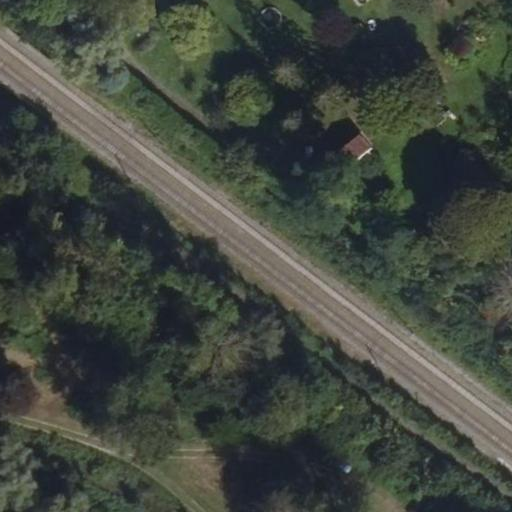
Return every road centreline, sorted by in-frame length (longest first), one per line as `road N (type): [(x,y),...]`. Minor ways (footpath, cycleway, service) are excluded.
road 1 (track): [(0,207),(84,212),(184,262),(511,510)]
road 2 (track): [(414,511),(388,470),(353,452),(173,453)]
road 3 (track): [(0,413),(111,449),(169,482),(200,511)]
